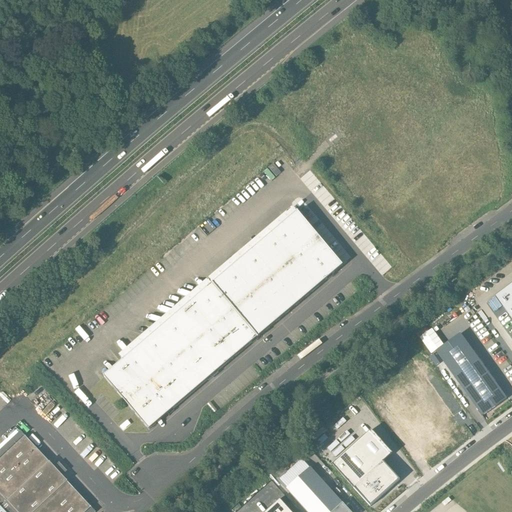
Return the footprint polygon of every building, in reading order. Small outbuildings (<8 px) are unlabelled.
[(435,109),(422,118),(430,128),(443,119),(435,109)] [(274,163),(269,168),(279,179),(284,174),(274,163)] [(299,207),(213,279),(258,333),(344,260),(299,207)] [(258,333),(213,279),(103,373),(148,424),(258,333)] [(511,284),(495,296),(511,319),(511,284)] [(460,334),(435,351),(482,416),(507,399),(460,334)] [(0,445),(0,453),(22,433),(18,429),(0,445)] [(392,454),(371,430),(332,465),(370,507),(400,480),(383,462),(392,454)] [(0,511),(82,511),(90,505),(22,433),(0,453),(0,511)] [(350,511),(310,468),(287,489),(307,511),(350,511)] [(290,511),(280,500),(266,511),(290,511)]
